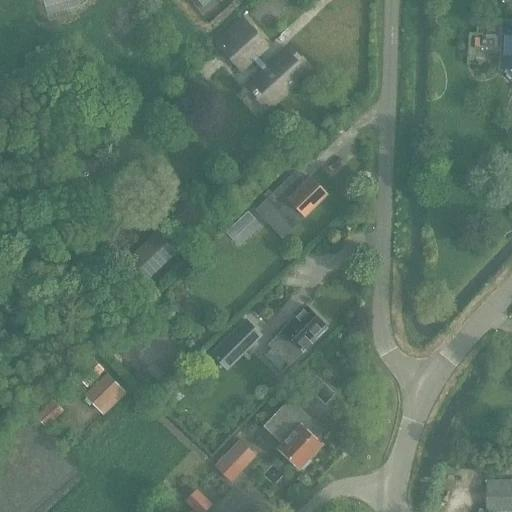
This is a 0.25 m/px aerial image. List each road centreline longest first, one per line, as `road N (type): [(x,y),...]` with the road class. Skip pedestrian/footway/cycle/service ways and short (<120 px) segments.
road 1 (unclassified): [(423,391),(382,343),(392,0)]
road 2 (unclassified): [(423,391),(511,287)]
